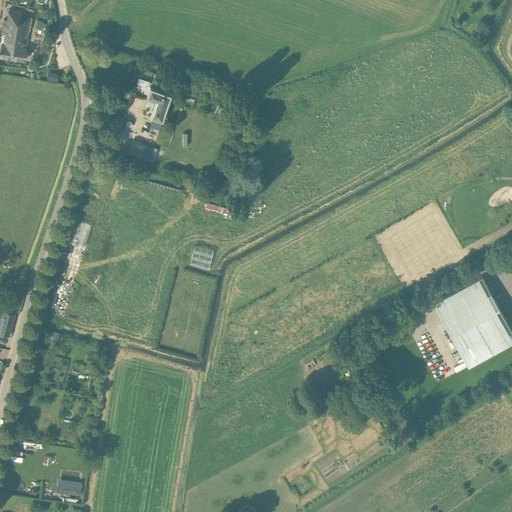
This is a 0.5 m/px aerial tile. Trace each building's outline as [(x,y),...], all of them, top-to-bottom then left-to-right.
[(0,56),(24,60),(31,15),(21,14),(22,12),(9,10),(9,11),(7,20),(4,20),(0,43),(0,42),(0,56)] [(150,117),(162,121),(171,95),(150,88),(146,98),(155,101),(150,117)] [(193,102),(195,94),(187,91),(184,100),(193,102)] [(106,120),(110,131),(123,131),(126,120),(116,112),(106,120)] [(147,145),(132,140),(128,154),(142,159),(147,145)] [(511,329),(483,276),(435,302),(469,366),(511,342),(511,329)] [(0,333),(8,336),(14,314),(2,311),(0,319),(0,333)] [(55,332),(49,330),(47,338),(53,339),(55,332)]
